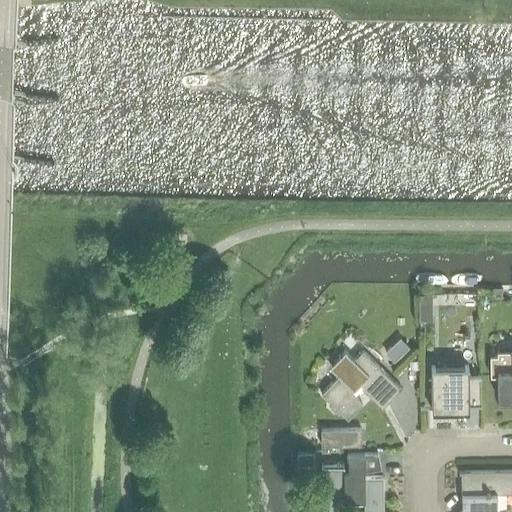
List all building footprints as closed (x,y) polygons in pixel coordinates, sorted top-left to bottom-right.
[(493,288),(492,298),(502,299),(502,288),(493,288)] [(431,306),(419,306),(419,319),(431,319),(431,306)] [(389,348),(385,352),(393,360),(400,353),(395,348),(389,348)] [(496,355),(489,355),(490,376),(497,376),(497,399),(498,399),(498,406),(511,405),(511,350),(496,350),(496,355)] [(370,396),(373,392),(385,403),(399,389),(400,389),(401,388),(362,351),(354,360),(344,351),(329,366),(338,376),(321,394),(331,404),(329,406),(337,414),(339,411),(347,419),(362,404),(361,403),(358,401),(357,398),(357,394),(356,391),(353,388),(357,384),(370,396)] [(468,366),(431,366),(431,411),(435,411),(435,406),(465,405),(465,410),(469,410),(468,405),(481,405),(480,375),(468,375),(468,366)] [(321,446),(361,445),(361,429),(321,429),(321,446)] [(312,452),(297,453),(297,464),(312,464),(312,452)] [(343,464),(321,464),(321,511),(344,511),(344,499),(364,499),(363,511),(383,511),(383,477),(366,477),(364,477),(364,472),(381,469),(378,453),(348,454),(348,455),(348,470),(343,470),(343,464)] [(511,470),(459,472),(459,473),(461,473),(462,508),(466,511),(506,511),(497,511),(496,493),(511,493),(511,470)]
